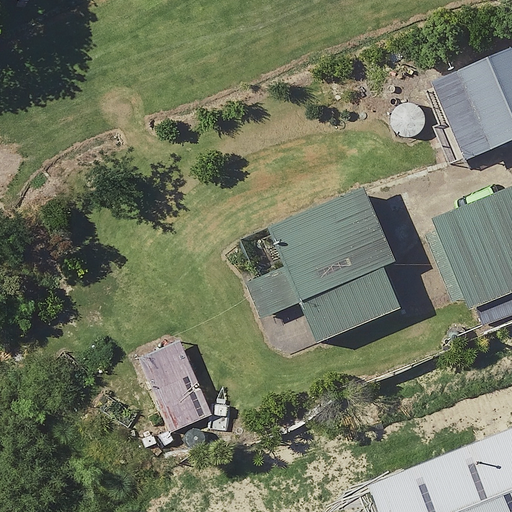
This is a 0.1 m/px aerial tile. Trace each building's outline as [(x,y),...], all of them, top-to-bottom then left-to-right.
[(511,69),(432,100),(462,179),(511,160),(511,69)] [(281,240),(291,264),(254,279),(272,322),(308,307),(326,349),(405,317),(387,275),(397,271),(370,203),(281,240)] [(511,324),(511,208),(443,236),(482,337),(511,324)] [(216,423),(185,345),(141,363),(173,441),(216,423)] [(511,511),(511,436),(374,491),(382,511),(511,511)]
